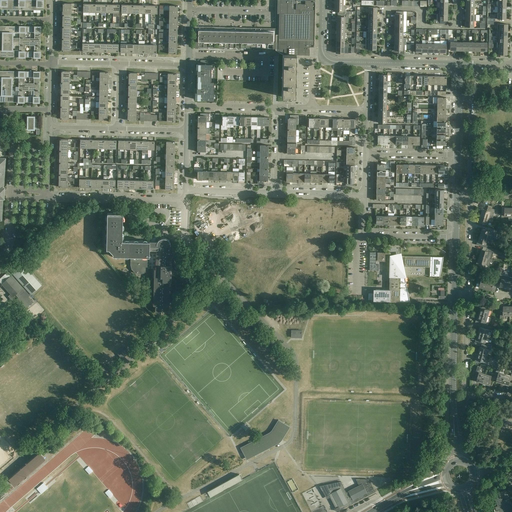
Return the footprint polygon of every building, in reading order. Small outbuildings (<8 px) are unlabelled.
[(283,54),(296,55),(309,55),(309,49),(309,47),(314,47),(314,40),(314,39),(315,10),(315,9),(315,0),(314,0),(279,0),(279,33),(278,49),(284,49),(284,54),(283,54)] [(343,5),(335,5),(335,11),(338,11),(338,14),(346,14),(346,5),(343,5)] [(395,20),(403,20),(403,11),(396,11),(396,14),(395,14),(395,20)] [(350,14),(346,14),(338,14),(337,16),(336,16),(336,23),(345,23),(349,23),(350,14)] [(17,26),(8,26),(8,42),(19,42),(19,38),(13,38),(13,33),(19,33),(20,31),(17,31),(17,26)] [(20,26),(20,31),(19,33),(19,38),(19,42),(30,42),(30,38),(25,38),(25,32),(27,32),(28,26),(20,26)] [(41,27),(33,26),(32,32),(35,32),(35,38),(30,38),(30,42),(40,42),(41,27)] [(196,29),(195,29),(195,30),(195,48),(214,49),(224,49),(235,49),(235,30),(204,29),(196,27),(196,29)] [(276,30),(235,30),(235,49),(273,50),(273,48),(276,48),(276,30)] [(19,42),(8,42),(7,57),(16,57),(16,52),(19,52),(19,50),(12,50),(12,45),(19,45),(19,42)] [(19,42),(19,45),(19,50),(19,52),(19,57),(27,57),(27,52),(25,52),(25,46),(30,46),(30,42),(19,42)] [(40,42),(30,42),(30,46),(34,46),(34,52),(32,52),(32,57),(40,58),(40,42)] [(403,44),(394,44),(394,50),(391,50),(391,54),(404,54),(405,44),(403,44)] [(507,48),(497,48),(496,48),(496,56),(503,57),(503,55),(507,55),(507,48)] [(283,54),(283,76),(295,76),(295,71),(295,60),(296,60),(296,55),(283,54)] [(197,100),(214,100),(214,64),(214,60),(197,60),(201,60),(201,64),(197,64),(197,100)] [(16,71),(7,71),(7,87),(12,87),(12,78),(19,78),(19,76),(16,76),(16,71)] [(19,78),(19,87),(29,87),(29,83),(24,83),(24,77),(27,77),(27,71),(19,71),(19,76),(19,78)] [(34,83),(29,83),(29,87),(39,87),(40,72),(32,71),(32,77),(34,77),(34,83)] [(295,76),(283,76),(282,97),(295,97),(295,92),(295,81),(295,76)] [(12,87),(7,87),(7,102),(16,102),(16,97),(18,97),(18,95),(12,95),(12,87)] [(18,95),(18,97),(18,102),(26,102),(26,97),(24,96),(24,90),(29,91),(29,87),(19,87),(18,95)] [(39,87),(29,87),(29,91),(34,91),(34,97),(31,97),(31,102),(39,103),(39,87)] [(198,122),(206,122),(209,122),(209,113),(200,113),(200,116),(198,116),(198,122)] [(34,117),(28,116),(27,128),(27,129),(30,129),(34,129),(34,127),(38,127),(38,119),(34,118),(34,117)] [(356,119),(350,119),(349,127),(358,128),(358,120),(356,120),(356,119)] [(438,165),(438,174),(443,174),(443,178),(448,179),(448,167),(444,167),(444,165),(438,165)] [(196,179),(203,180),(203,171),(197,171),(197,172),(194,172),(194,178),(197,178),(196,179)] [(258,184),(263,184),(263,181),(268,181),(268,175),(259,175),(258,175),(258,176),(258,183),(258,184)] [(354,177),(346,177),(346,186),(353,186),(353,183),(354,183),(354,177)] [(483,209),(481,215),(492,219),(494,213),(495,209),(488,207),(487,210),(483,209)] [(508,220),(511,220),(511,208),(502,208),(502,207),(502,215),(505,215),(505,216),(509,216),(508,220)] [(107,213),(106,249),(109,249),(109,250),(113,256),(131,256),(130,265),(132,269),(135,273),(140,274),(144,273),(148,270),(149,265),(149,253),(156,253),(156,272),(154,272),(153,306),(155,306),(155,312),(158,312),(158,307),(162,308),(162,310),(169,310),(170,282),(171,282),(171,276),(169,275),(169,270),(170,270),(170,243),(169,240),(165,238),(162,238),(158,240),(157,242),(150,241),(122,241),(123,213),(107,213)] [(492,219),(481,215),(478,224),(477,224),(485,227),(486,224),(487,224),(488,220),(492,221),(492,219)] [(498,230),(487,227),(486,230),(482,229),(480,235),(492,239),(495,240),(497,234),(498,230)] [(492,239),(480,235),(478,241),(476,245),(487,248),(489,248),(490,245),(487,244),(488,241),(491,242),(492,239)] [(489,248),(487,248),(486,250),(482,249),(480,256),(491,259),(493,253),(497,254),(498,251),(494,250),(489,248)] [(370,252),(369,270),(377,271),(379,271),(379,264),(377,264),(376,264),(376,252),(370,252)] [(400,302),(400,301),(409,302),(410,302),(402,265),(404,265),(404,266),(405,266),(413,267),(421,267),(422,267),(430,267),(430,276),(440,276),(439,277),(440,277),(443,256),(443,257),(430,257),(400,256),(396,256),(396,254),(394,254),(394,256),(390,256),(390,253),(377,252),(377,261),(390,261),(390,262),(390,276),(389,290),(373,289),(373,301),(389,301),(389,302),(400,302)] [(491,259),(480,256),(477,265),(476,264),(476,265),(485,267),(487,261),(491,262),(493,263),(494,260),(491,259)] [(14,301),(16,303),(23,298),(20,295),(24,292),(29,297),(42,285),(18,259),(5,270),(10,276),(1,284),(10,294),(8,296),(13,302),(14,301)] [(479,287),(486,289),(489,277),(487,276),(486,280),(482,278),(483,275),(480,274),(478,282),(481,282),(479,287)] [(500,287),(506,289),(509,277),(500,274),(498,281),(501,282),(500,287)] [(489,277),(486,289),(495,291),(495,292),(497,285),(494,284),(495,282),(491,281),(492,278),(489,277)] [(23,298),(16,303),(23,311),(33,302),(29,297),(24,292),(20,295),(23,298)] [(481,307),(479,314),(488,316),(489,310),(492,311),(492,308),(483,305),(484,305),(483,308),(481,307)] [(504,315),(510,315),(510,306),(501,306),(501,305),(500,305),(500,318),(504,318),(504,315)] [(475,322),(482,324),(484,325),(485,322),(486,322),(488,316),(479,314),(476,322),(475,322)] [(480,327),(479,333),(490,337),(492,331),(491,330),(492,327),(484,325),(482,324),(482,325),(484,325),(483,328),(480,327)] [(475,342),(482,344),(484,345),(485,342),(486,342),(487,338),(490,339),(490,337),(479,333),(476,342),(475,342)] [(480,347),(478,353),(487,356),(489,350),(491,350),(492,347),(484,345),(482,344),(483,345),(483,348),(480,347)] [(122,359),(129,352),(130,352),(125,347),(117,353),(122,359)] [(487,356),(478,353),(476,362),(475,362),(490,366),(491,363),(488,362),(490,357),(487,356)] [(97,371),(102,376),(109,369),(105,364),(97,371)] [(477,381),(483,383),(485,374),(482,373),(482,372),(481,371),(480,370),(481,367),(478,366),(476,373),(474,379),(475,377),(477,378),(477,381)] [(496,381),(503,383),(505,374),(506,371),(497,369),(495,374),(494,377),(494,378),(497,379),(496,381)] [(494,379),(494,378),(494,377),(495,374),(492,373),(491,375),(485,374),(483,383),(492,385),(491,386),(492,386),(494,379)] [(505,374),(503,383),(511,386),(511,387),(511,384),(511,373),(511,376),(505,374)] [(511,413),(503,413),(503,417),(502,425),(503,425),(508,425),(508,426),(511,425),(511,413)] [(277,443),(276,442),(280,438),(281,439),(289,427),(278,421),(271,432),(242,447),(248,458),(277,443)] [(56,450),(54,447),(51,444),(45,449),(48,452),(50,455),(56,450)] [(42,452),(11,479),(16,484),(16,483),(29,472),(28,472),(29,471),(33,468),(33,469),(46,457),(47,457),(42,452)] [(82,467),(87,472),(91,469),(86,463),(82,467)] [(235,473),(202,488),(205,495),(238,479),(235,473)] [(358,483),(359,485),(359,486),(349,491),(348,491),(347,492),(353,502),(354,501),(354,503),(375,492),(372,485),(368,479),(360,479),(359,479),(361,481),(358,483)] [(337,511),(341,510),(352,504),(351,503),(353,502),(347,492),(346,492),(341,482),(341,481),(320,486),(321,486),(326,496),(329,495),(336,508),(337,508),(338,511),(337,511)] [(106,496),(110,492),(106,487),(102,491),(106,496)] [(499,511),(511,507),(511,505),(509,499),(507,492),(500,494),(500,493),(500,494),(494,497),(495,496),(499,505),(495,507),(496,509),(494,509),(494,511),(499,511)] [(140,498),(140,496),(112,495),(123,505),(123,508),(118,511),(132,511),(138,506),(138,500),(140,498)]
